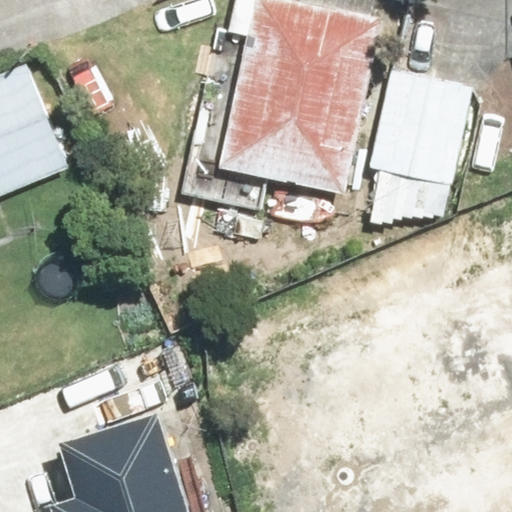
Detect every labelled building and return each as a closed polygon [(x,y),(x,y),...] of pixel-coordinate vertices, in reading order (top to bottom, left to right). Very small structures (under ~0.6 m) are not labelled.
[(385,0),(227,0),(218,48),(239,52),(212,189),(344,215),(385,0)] [(31,71),(0,84),(0,201),(73,171),(31,71)] [(390,83),(363,222),(445,238),(472,99),(390,83)] [(446,305),(288,348),(302,399),(282,404),(298,464),(318,458),(332,511),(372,511),(447,492),(445,483),(428,422),(475,410),(446,305)] [(176,511),(152,429),(41,461),(55,511),(176,511)] [(511,511),(511,464),(445,483),(447,492),(452,511),(511,511)]
